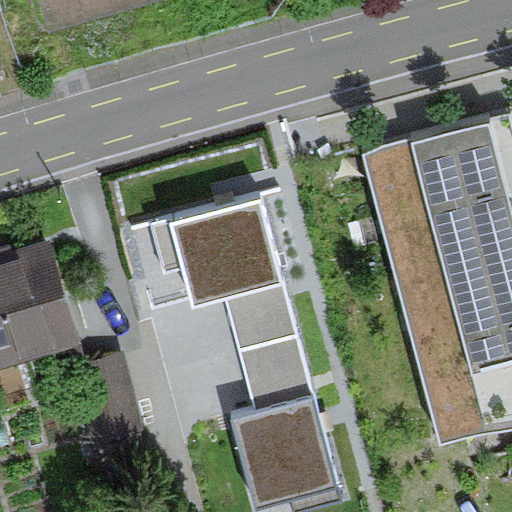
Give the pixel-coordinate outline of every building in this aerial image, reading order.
[(42,0),(51,31),(156,0),(42,0)] [(511,413),(511,142),(504,113),(363,151),(439,433),(511,413)] [(153,222),(166,272),(183,267),(193,305),(228,296),(285,281),(262,194),(153,222)] [(0,366),(78,343),(47,241),(12,252),(7,244),(0,246),(0,366)] [(259,409),(314,394),(285,281),(228,296),(259,409)] [(123,350),(79,364),(102,439),(146,426),(123,350)] [(340,482),(314,394),(259,409),(232,417),(257,505),(340,482)]
